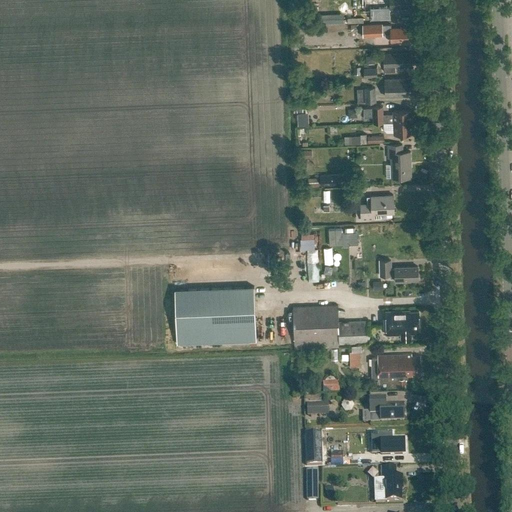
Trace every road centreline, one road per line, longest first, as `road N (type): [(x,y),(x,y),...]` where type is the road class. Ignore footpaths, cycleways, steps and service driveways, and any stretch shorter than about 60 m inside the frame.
road 1 (unclassified): [(454,511),(434,0)]
road 2 (secondary): [(511,420),(496,0)]
